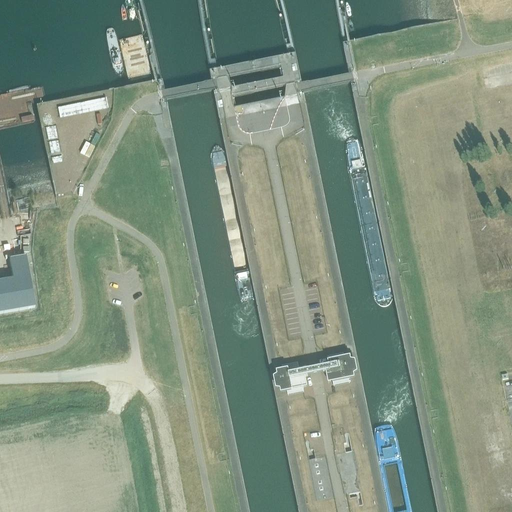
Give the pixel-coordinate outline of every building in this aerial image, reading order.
[(467,75),(471,92),(483,89),(479,72),(467,75)] [(511,82),(493,84),(494,97),(511,95),(511,82)] [(489,100),(494,99),(491,86),(486,88),(489,100)] [(103,96),(59,105),(61,115),(105,106),(103,96)] [(46,127),(49,138),(57,136),(54,124),(46,127)] [(49,140),(49,150),(58,149),(57,139),(49,140)] [(84,154),(91,142),(86,139),(79,151),(84,154)] [(56,206),(54,195),(36,198),(38,210),(56,206)] [(30,198),(11,202),(13,215),(33,211),(30,198)] [(32,234),(32,222),(18,221),(17,234),(32,234)] [(0,314),(35,309),(29,278),(26,257),(9,260),(13,281),(0,282),(0,314)] [(316,369),(300,372),(298,364),(282,367),(283,370),(277,372),(278,377),(274,378),(276,390),(280,389),(281,394),(288,393),(288,396),(304,393),(301,378),(315,375),(317,375),(326,373),(329,384),(333,383),(334,387),(350,384),(349,380),(355,379),(354,374),(358,373),(356,361),(352,362),(351,357),(345,358),(344,354),(328,358),(330,366),(316,369)] [(307,439),(311,438),(314,456),(326,454),(321,428),(305,431),(307,439)] [(320,475),(317,459),(310,461),(318,498),(324,496),(320,475)] [(356,471),(343,472),(346,492),(359,490),(356,471)]
